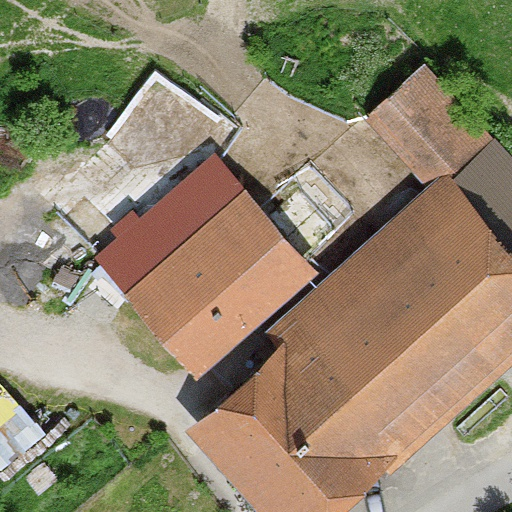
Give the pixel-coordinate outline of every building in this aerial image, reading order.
[(505,115),(446,52),(392,103),(451,165),(505,115)] [(511,132),(478,164),(511,201),(511,132)] [(312,511),(343,511),(511,361),(511,201),(478,164),(213,401),(312,511)] [(263,167),(136,279),(212,365),(340,253),(263,167)] [(0,382),(0,381),(0,461),(39,432),(0,382)]
